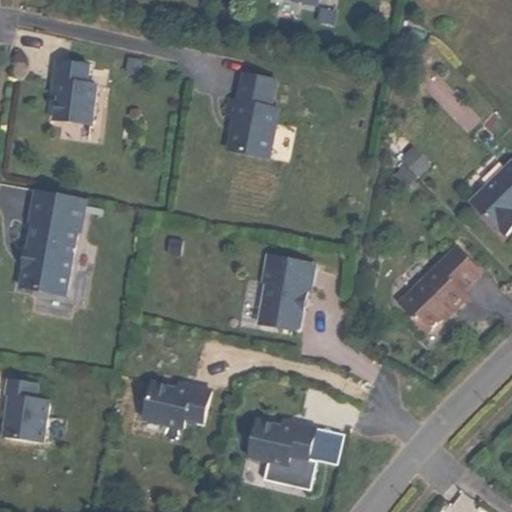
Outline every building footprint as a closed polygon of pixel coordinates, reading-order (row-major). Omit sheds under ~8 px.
[(50,120),(87,125),(92,87),(82,85),(84,66),(52,61),(50,81),(55,81),(53,95),(50,120)] [(264,158),(271,122),(274,109),(265,107),(271,80),(239,74),(234,101),(225,99),(221,117),(227,118),(230,119),(228,129),(223,150),(264,158)] [(410,146),(399,157),(416,175),(427,164),(410,146)] [(469,200),(503,234),(511,224),(511,215),(511,214),(511,161),(510,160),(503,167),(474,195),(469,200)] [(403,165),(392,175),(404,186),(414,176),(403,165)] [(76,232),(82,199),(32,190),(26,223),(29,224),(24,251),(23,251),(20,266),(21,266),(18,288),(62,295),(73,231),(76,232)] [(397,302),(425,331),(441,316),(448,309),(450,311),(465,296),(459,290),(479,272),(455,246),(397,302)] [(264,282),(256,323),(293,330),(298,327),(304,289),(307,290),(312,264),(265,255),(260,281),(264,282)] [(441,316),(443,318),(450,311),(448,309),(441,316)] [(7,396),(0,437),(0,438),(41,444),(47,401),(33,399),(35,384),(5,380),(3,396),(7,396)] [(150,381),(142,418),(179,426),(182,417),(201,421),(208,390),(189,385),(188,390),(174,387),(150,381)] [(260,421),(251,458),(288,466),(291,457),(310,461),(317,430),(299,425),(297,430),(284,427),(260,421)] [(285,422),(284,427),(297,430),(299,425),(285,422)]
